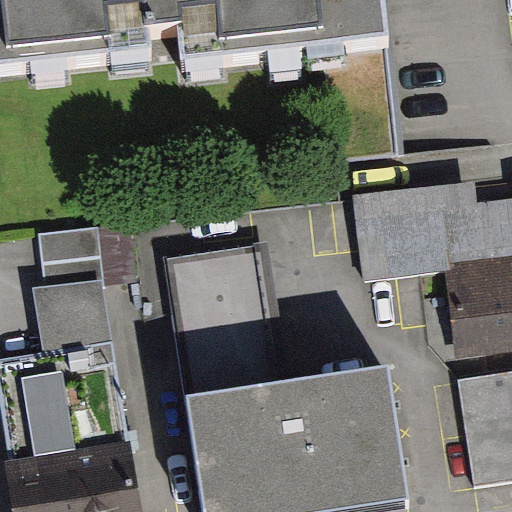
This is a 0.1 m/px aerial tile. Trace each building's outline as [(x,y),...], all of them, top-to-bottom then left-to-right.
[(0,0),(0,6),(5,6),(9,62),(129,53),(130,74),(412,53),(408,0),(0,0)] [(483,184),(364,198),(374,278),(511,261),(511,215),(487,219),(483,184)] [(109,228),(112,283),(138,281),(135,227),(109,228)] [(266,249),(179,262),(201,405),(288,392),(266,249)] [(3,367),(18,470),(144,452),(129,349),(3,367)] [(288,392),(201,405),(217,511),(431,511),(410,374),(288,392)] [(511,377),(464,382),(473,480),(511,476),(511,377)] [(152,511),(144,452),(18,470),(23,511),(152,511)]
